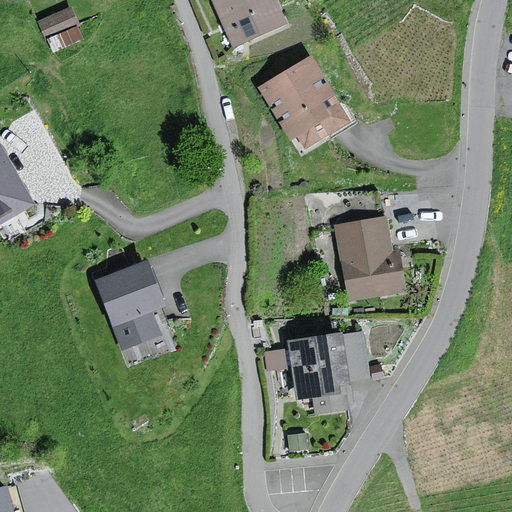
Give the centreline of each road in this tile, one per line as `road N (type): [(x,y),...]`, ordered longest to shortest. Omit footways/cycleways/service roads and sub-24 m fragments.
road 1 (residential): [(332,511),(426,358),(458,288),(477,197),(495,0)]
road 2 (residential): [(181,0),(233,189),(241,240),(238,320),(255,484),(265,511)]
